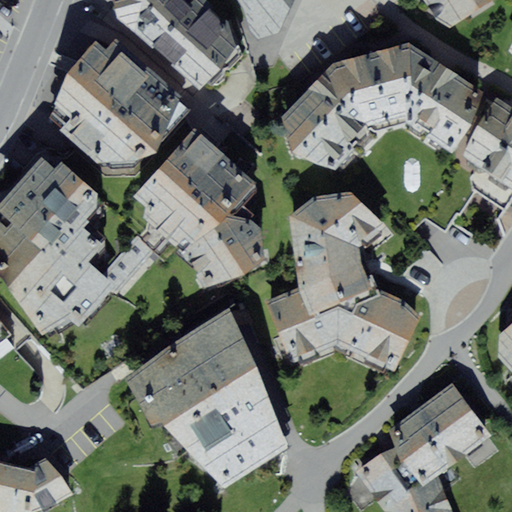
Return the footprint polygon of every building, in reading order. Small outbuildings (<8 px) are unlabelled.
[(118,0),(117,4),(193,72),(202,70),(207,73),(212,71),(214,65),(210,60),(238,35),(231,25),(226,25),(227,21),(205,0),(118,0)] [(241,0),(242,0),(251,28),(258,32),(278,25),(290,0),(241,0)] [(426,0),(437,15),(449,22),(484,0),(426,0)] [(126,49),(122,54),(99,35),(69,73),(51,119),(100,157),(147,154),(186,105),(149,75),(153,70),(126,49)] [(469,119),(478,93),(440,71),(408,48),(380,55),(336,67),(310,92),(286,118),(294,151),(338,165),(369,131),(409,118),(453,147),(461,132),(469,119)] [(511,183),(511,110),(498,101),(464,151),(511,183)] [(176,248),(204,280),(245,267),(265,252),(259,211),(255,210),(252,207),(253,204),(257,202),(256,174),(195,122),(133,192),(147,205),(147,229),(141,235),(136,236),(105,269),(115,279),(107,290),(119,291),(154,251),(165,261),(176,248)] [(105,239),(87,222),(102,206),(96,200),(96,184),(62,154),(55,161),(42,150),(0,198),(0,203),(5,209),(0,213),(0,262),(45,332),(72,316),(82,325),(107,290),(115,279),(105,269),(89,256),(105,239)] [(371,250),(389,235),(353,202),(319,200),(288,218),(295,289),(266,298),(288,366),(330,349),(386,377),(430,316),(378,287),(377,271),(370,270),(371,250)] [(0,341),(14,330),(0,313),(0,341)] [(225,482),(280,445),(225,318),(136,377),(155,419),(161,414),(175,412),(225,482)] [(511,320),(500,331),(500,358),(511,370),(511,320)] [(420,409),(389,429),(397,444),(388,447),(380,451),(356,471),(376,497),(386,510),(386,511),(452,511),(437,473),(491,431),(457,382),(420,409)] [(32,511),(40,511),(73,498),(50,463),(28,472),(42,475),(32,511)] [(0,511),(32,511),(42,475),(28,472),(0,464),(0,511)]
